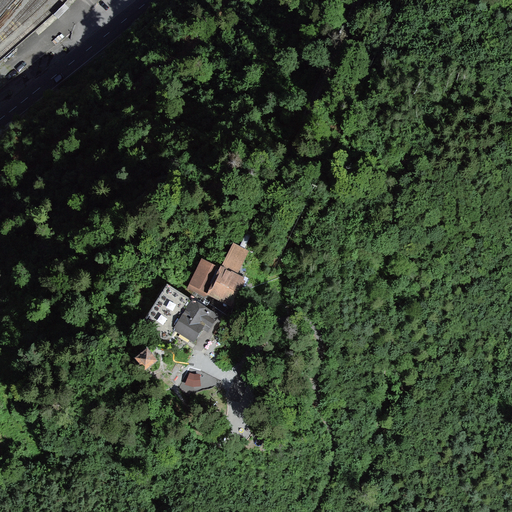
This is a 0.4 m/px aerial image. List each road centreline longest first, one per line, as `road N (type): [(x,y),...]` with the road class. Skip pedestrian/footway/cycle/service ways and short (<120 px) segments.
road 1 (track): [(157,511),(126,473),(28,438),(4,398),(7,365)]
road 2 (primary): [(150,0),(0,119)]
